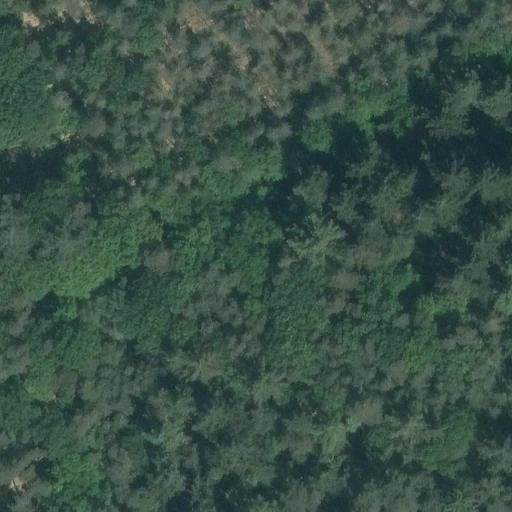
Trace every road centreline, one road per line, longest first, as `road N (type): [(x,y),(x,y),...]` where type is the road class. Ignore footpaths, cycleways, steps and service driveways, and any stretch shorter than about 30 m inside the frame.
road 1 (track): [(65,335),(200,316),(315,337),(511,391)]
road 2 (track): [(47,272),(0,120)]
